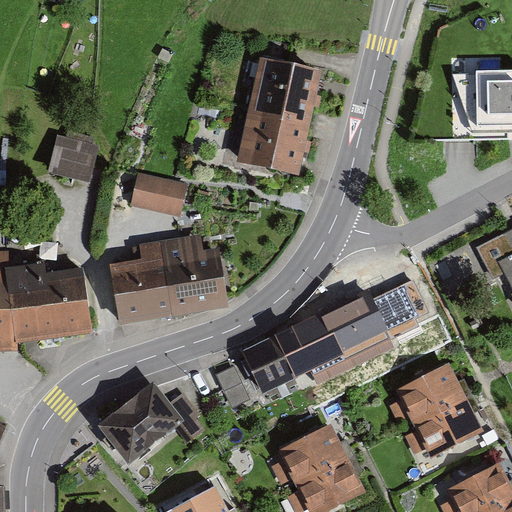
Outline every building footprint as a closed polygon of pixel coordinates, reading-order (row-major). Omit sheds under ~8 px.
[(330,76),(268,61),(244,162),(305,177),(330,76)] [(511,68),(466,69),(467,134),(511,133),(511,68)] [(58,138),(48,179),(90,189),(100,149),(58,138)] [(139,176),(132,210),(181,221),(188,187),(139,176)] [(511,231),(488,242),(502,275),(509,273),(511,280),(511,231)] [(201,239),(161,245),(172,322),(229,314),(220,254),(204,257),(201,239)] [(7,242),(0,242),(0,340),(9,340),(8,326),(87,323),(84,261),(48,263),(47,251),(8,253),(7,242)] [(121,329),(172,322),(161,245),(139,248),(142,266),(112,270),(121,329)] [(365,300),(251,351),(271,397),(360,357),(358,353),(383,341),(365,300)] [(472,401),(456,368),(405,392),(421,426),(472,401)] [(241,369),(222,377),(235,408),(253,401),(241,369)] [(176,404),(159,385),(105,431),(138,468),(181,431),(187,438),(208,420),(187,395),(176,404)] [(489,434),(472,401),(421,426),(438,459),(489,434)] [(0,448),(9,428),(0,424),(0,448)] [(284,452),(301,487),(353,462),(336,427),(284,452)] [(301,487),(313,511),(338,511),(370,497),(353,462),(301,487)] [(455,491),(465,511),(503,511),(511,508),(511,478),(506,466),(455,491)] [(229,511),(216,487),(167,511),(229,511)]
